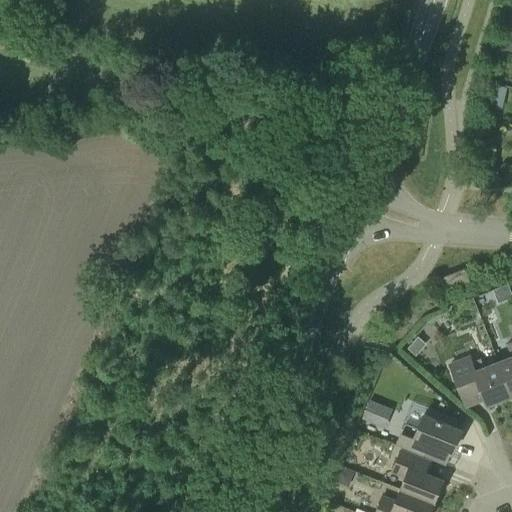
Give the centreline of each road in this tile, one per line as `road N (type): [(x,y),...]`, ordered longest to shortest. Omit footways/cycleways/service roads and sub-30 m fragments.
road 1 (tertiary): [(232,511),(361,200)]
road 2 (tertiary): [(361,200),(439,0)]
road 3 (residential): [(511,239),(438,228),(361,200)]
